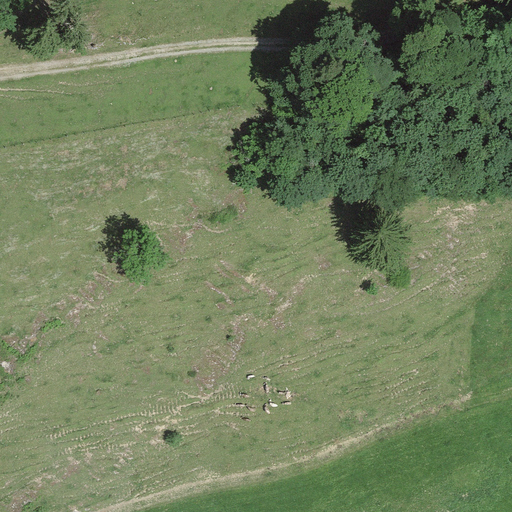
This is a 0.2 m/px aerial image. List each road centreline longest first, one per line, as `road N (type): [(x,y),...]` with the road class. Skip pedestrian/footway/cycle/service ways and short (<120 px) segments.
road 1 (track): [(0,71),(233,45),(351,41),(511,8)]
road 2 (track): [(511,392),(451,407),(306,471),(123,511)]
